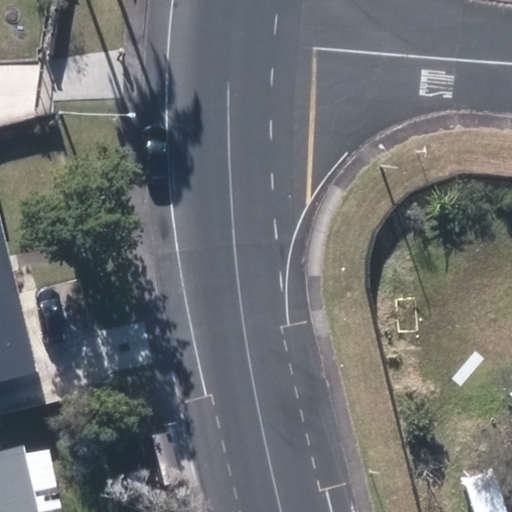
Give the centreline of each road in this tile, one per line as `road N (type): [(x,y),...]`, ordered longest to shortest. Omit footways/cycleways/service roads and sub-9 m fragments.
road 1 (residential): [(230,36),(249,285),(298,511)]
road 2 (residential): [(230,36),(511,53)]
